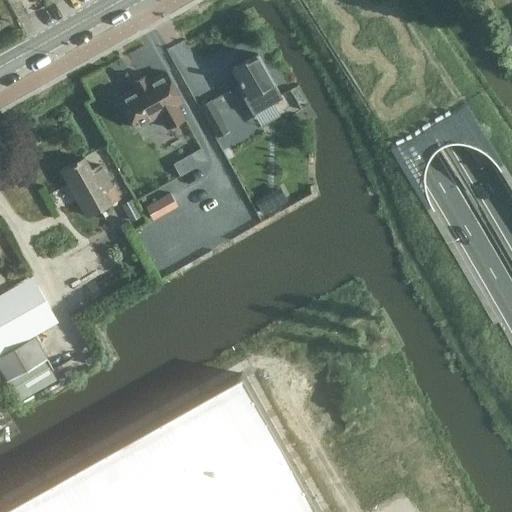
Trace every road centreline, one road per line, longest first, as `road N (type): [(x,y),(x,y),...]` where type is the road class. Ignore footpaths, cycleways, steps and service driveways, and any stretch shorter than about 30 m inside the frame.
road 1 (trunk): [(326,0),(511,311)]
road 2 (trunk): [(511,227),(374,0)]
road 3 (tertiary): [(0,66),(122,0)]
